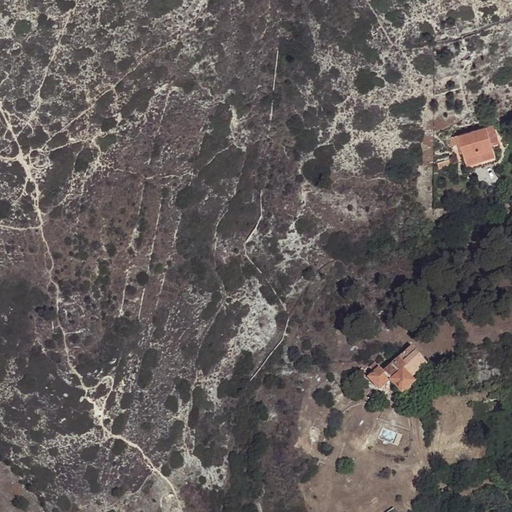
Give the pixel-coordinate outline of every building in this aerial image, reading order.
[(483,128),(455,136),(461,157),(488,149),(483,128)] [(491,158),(488,149),(461,157),(464,166),(491,158)] [(465,171),(492,163),(491,158),(464,166),(465,171)] [(406,327),(398,319),(395,321),(403,329),(406,327)] [(387,328),(395,337),(399,340),(407,333),(403,329),(395,321),(387,328)] [(387,328),(383,332),(391,340),(395,337),(387,328)] [(411,351),(394,365),(409,381),(425,367),(411,351)] [(409,381),(394,365),(384,375),(380,371),(369,380),(379,391),(389,382),(402,396),(413,386),(409,381)] [(361,369),(355,375),(359,381),(366,375),(361,369)] [(347,392),(334,402),(337,406),(350,395),(347,392)] [(312,427),(295,457),(304,462),(321,432),(312,427)]
